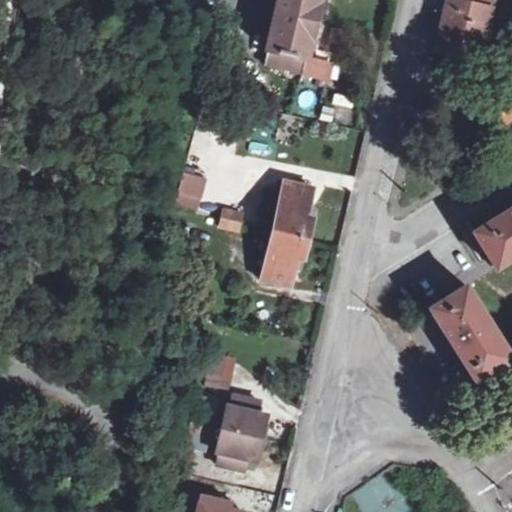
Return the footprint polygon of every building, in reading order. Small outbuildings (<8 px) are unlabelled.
[(277,0),(266,51),(269,52),(265,67),(303,75),(306,60),(308,61),(314,38),(322,0),(277,0)] [(448,0),(441,33),(437,49),(483,59),(496,0),(448,0)] [(255,29),(234,25),(232,39),(252,43),(255,29)] [(329,92),(326,105),(346,110),(349,97),(329,92)] [(182,173),(173,206),(196,212),(205,178),(182,173)] [(314,190),(284,183),(264,269),(294,276),(297,260),(300,247),(308,250),(317,213),(310,211),(314,190)] [(237,226),(241,210),(221,205),(217,222),(237,226)] [(511,208),(475,231),(499,269),(511,260),(511,208)] [(195,220),(172,215),(169,231),(192,237),(195,220)] [(300,247),(297,260),(306,262),(308,250),(300,247)] [(511,360),(466,288),(431,310),(477,382),(511,360)] [(235,360),(211,354),(204,385),(228,390),(235,360)] [(192,426),(190,434),(219,440),(216,453),(221,454),(218,468),(245,474),(247,461),(257,463),(258,456),(262,457),(269,427),(265,426),(267,417),(258,415),(260,404),(234,398),(231,410),(227,409),(223,424),(194,418),(192,426)] [(170,511),(169,511),(237,511),(230,510),(231,505),(204,498),(200,511),(170,511)]
